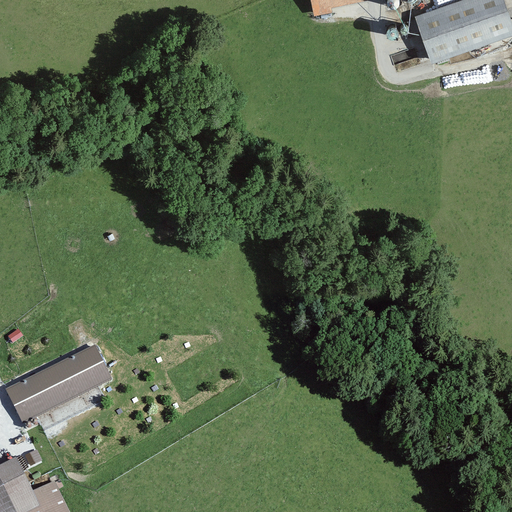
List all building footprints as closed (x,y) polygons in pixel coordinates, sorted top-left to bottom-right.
[(364,1),(364,0),(306,0),(310,17),(329,13),(328,9),(364,1)] [(499,0),(460,0),(410,17),(426,63),(511,34),(499,0)] [(109,380),(92,347),(1,393),(18,426),(109,380)] [(27,453),(31,463),(41,460),(37,449),(27,453)] [(26,496),(11,464),(0,469),(0,511),(65,511),(52,483),(26,496)]
